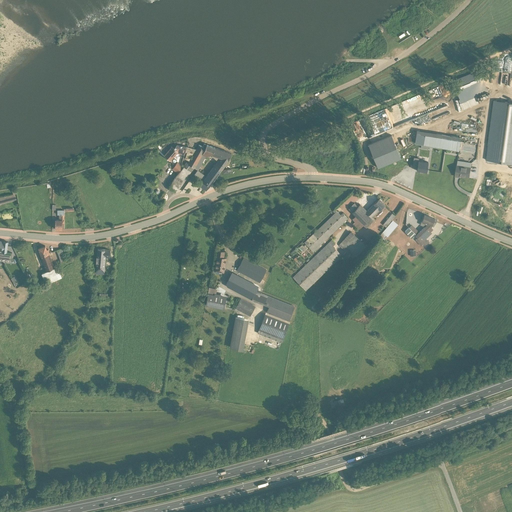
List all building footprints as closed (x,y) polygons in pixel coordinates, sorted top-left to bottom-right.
[(482,75),(488,72),(485,65),(451,79),(461,102),(489,90),(482,75)] [(461,109),(479,102),(477,95),(461,102),(459,102),(461,109)] [(511,100),(494,98),(487,159),(511,162),(511,100)] [(414,142),(459,149),(462,135),(416,128),(414,142)] [(401,157),(391,133),(368,143),(378,166),(401,157)] [(183,153),(186,145),(177,142),(174,146),(171,144),(163,154),(170,159),(177,151),(183,153)] [(212,153),(215,146),(204,142),(203,144),(198,143),(196,147),(186,145),(183,154),(189,156),(169,185),(176,189),(194,166),(202,153),(208,155),(209,152),(212,153)] [(228,158),(231,151),(215,146),(212,153),(221,156),(202,179),(203,180),(201,184),(200,184),(206,189),(228,158)] [(418,156),(413,156),(412,165),(417,165),(416,169),(426,170),(427,160),(418,159),(418,156)] [(458,159),(455,175),(459,175),(459,174),(469,176),(472,161),(458,159)] [(183,165),(177,160),(172,167),(178,172),(183,165)] [(17,192),(16,188),(12,189),(13,193),(0,195),(0,201),(16,198),(15,193),(17,192)] [(384,202),(379,197),(366,208),(360,202),(357,204),(353,201),(348,206),(354,214),(352,216),(353,217),(352,217),(351,220),(358,227),(363,223),(366,226),(374,218),(371,215),(384,202)] [(312,249),(313,250),(347,216),(344,212),(342,211),(340,212),(334,207),(330,211),(332,213),(304,240),(312,249)] [(64,222),(64,208),(57,208),(57,213),(59,213),(59,218),(55,218),(55,227),(60,228),(61,228),(62,222),(64,222)] [(425,224),(415,234),(417,236),(415,238),(420,244),(423,242),(425,244),(429,240),(426,237),(429,234),(432,231),(430,230),(433,227),(431,226),(434,217),(424,213),(420,222),(425,224)] [(392,218),(379,234),(383,237),(386,234),(387,235),(398,223),(398,222),(392,218)] [(404,230),(411,236),(415,232),(415,231),(417,229),(411,223),(404,230)] [(366,243),(350,229),(338,243),(354,257),(366,243)] [(335,241),(331,238),(292,275),(304,289),(342,254),(332,244),(335,241)] [(0,256),(11,258),(12,251),(6,250),(8,240),(7,240),(0,239),(0,256)] [(46,248),(45,244),(38,246),(46,270),(41,272),(44,277),(59,270),(57,265),(54,266),(51,259),(52,259),(48,248),(46,248)] [(61,247),(56,249),(58,254),(61,261),(65,259),(61,247)] [(96,255),(95,265),(104,266),(105,255),(109,255),(110,249),(98,247),(97,255),(96,255)] [(214,271),(221,272),(222,270),(224,271),(226,256),(224,255),(225,249),(218,248),(214,269),(215,269),(214,271)] [(236,268),(260,280),(266,267),(243,255),(236,268)] [(57,277),(62,276),(60,270),(44,277),(46,282),(52,280),(53,284),(58,282),(58,281),(58,280),(57,277)] [(255,289),(261,290),(262,286),(232,270),(231,270),(225,282),(227,285),(251,297),(255,289)] [(224,301),(250,314),(255,304),(228,290),(226,294),(216,292),(217,287),(209,285),(208,285),(207,292),(205,303),(206,303),(225,307),(226,304),(224,303),(224,301)] [(251,297),(265,303),(267,293),(261,290),(255,289),(251,297)] [(295,304),(267,293),(265,303),(268,304),(266,310),(289,319),(295,304)] [(281,341),(290,320),(289,319),(266,310),(257,331),(281,341)] [(248,317),(235,315),(229,346),(243,349),(248,317)] [(342,397),(330,401),(332,407),(344,402),(342,397)]
